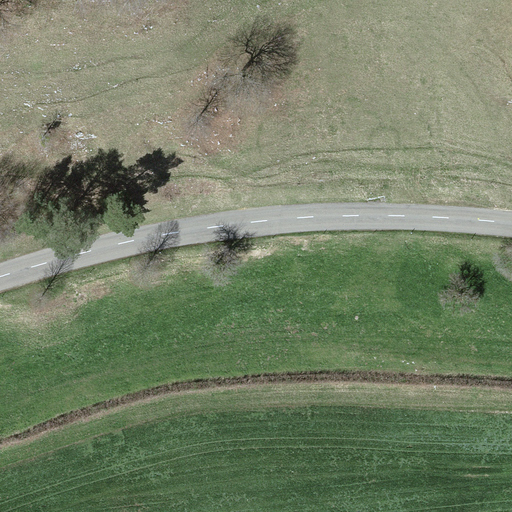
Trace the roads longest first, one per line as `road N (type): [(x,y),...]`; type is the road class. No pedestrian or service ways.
road 1 (tertiary): [(511,222),(351,215),(223,224),(115,243),(0,276)]
road 2 (track): [(83,429),(176,404),(266,396),(511,401)]
